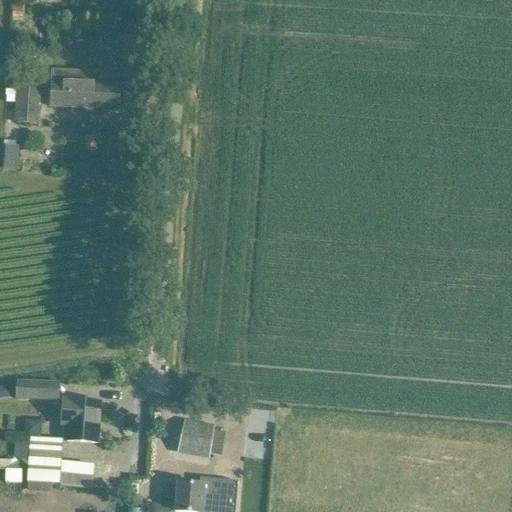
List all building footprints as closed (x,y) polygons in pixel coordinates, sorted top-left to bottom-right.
[(23,22),(24,6),(13,5),(12,21),(23,22)] [(37,44),(51,45),(53,11),(38,10),(37,44)] [(8,69),(6,103),(17,103),(15,123),(37,125),(40,76),(18,75),(18,69),(8,69)] [(89,84),(89,72),(51,71),(49,107),(119,111),(120,86),(89,84)] [(5,142),(4,161),(18,162),(18,147),(15,147),(15,142),(5,142)] [(91,162),(108,163),(109,143),(93,142),(91,162)] [(17,384),(17,399),(59,400),(59,385),(17,384)] [(101,403),(63,400),(61,426),(68,427),(67,442),(98,444),(101,403)] [(207,457),(213,431),(213,429),(185,423),(178,452),(207,457)] [(64,441),(56,440),(47,440),(30,439),(27,483),(61,485),(64,441)] [(0,470),(5,470),(5,483),(21,483),(21,471),(19,470),(19,461),(0,460),(0,470)] [(70,488),(101,490),(102,470),(71,468),(70,488)] [(174,511),(226,511),(228,502),(229,488),(204,486),(177,484),(174,511)]
